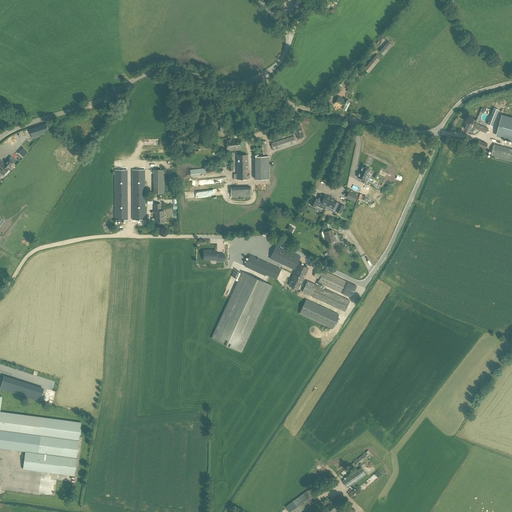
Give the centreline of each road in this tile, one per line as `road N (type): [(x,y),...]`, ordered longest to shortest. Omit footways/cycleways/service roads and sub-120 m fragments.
road 1 (track): [(0,297),(25,258),(45,246),(104,237),(268,239)]
road 2 (unclassified): [(0,138),(157,69),(225,83),(260,77)]
road 3 (unclassified): [(268,239),(364,284),(393,240),(436,131)]
road 4 (unclassified): [(260,77),(295,106),(436,131)]
